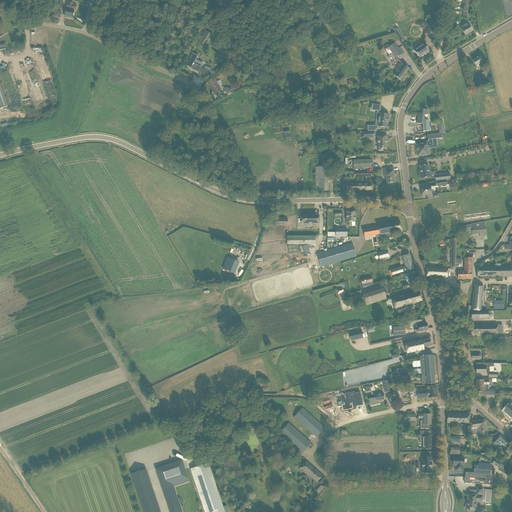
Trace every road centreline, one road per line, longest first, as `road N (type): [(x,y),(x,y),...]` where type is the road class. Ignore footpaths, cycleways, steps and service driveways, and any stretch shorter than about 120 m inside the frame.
road 1 (unclassified): [(0,7),(28,22),(86,32),(193,84),(258,200)]
road 2 (unclassified): [(258,200),(207,186),(104,137),(0,155)]
road 3 (tertiary): [(409,211),(399,126),(407,99),(441,64),(511,21)]
road 4 (track): [(168,413),(230,431),(260,397),(292,393),(309,397),(338,424)]
road 5 (unclassified): [(409,211),(368,200),(258,200)]
road 6 (unclassified): [(311,460),(338,479),(444,478)]
